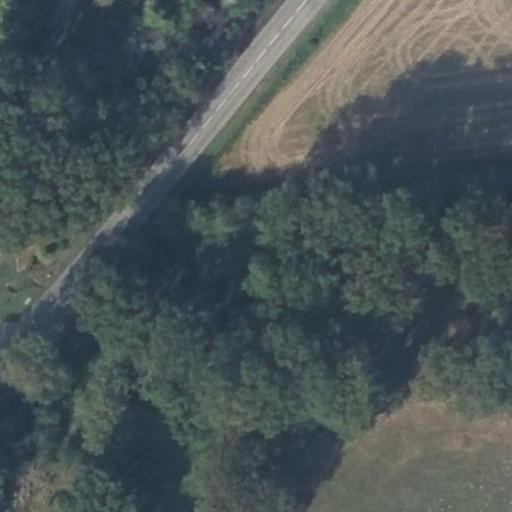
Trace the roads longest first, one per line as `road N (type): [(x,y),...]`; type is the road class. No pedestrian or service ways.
road 1 (secondary): [(308,0),(95,262),(0,363)]
road 2 (track): [(511,292),(245,322),(187,505)]
